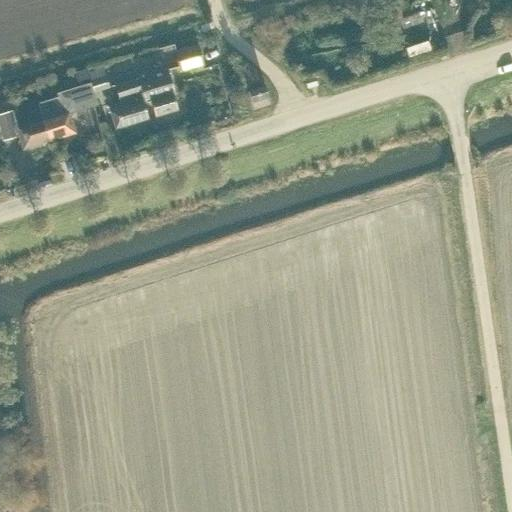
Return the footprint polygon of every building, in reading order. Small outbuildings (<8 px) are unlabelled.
[(400,7),(387,10),(390,23),(403,20),(400,7)] [(203,66),(197,45),(173,52),(179,74),(203,66)] [(108,88),(102,68),(86,73),(93,93),(108,88)] [(153,117),(176,110),(170,93),(168,87),(169,86),(164,68),(137,75),(145,103),(149,102),(153,117)] [(114,129),(147,119),(134,79),(112,85),(118,103),(106,106),(114,129)] [(36,104),(37,107),(41,120),(48,142),(74,134),(68,115),(93,107),(86,85),(55,94),(56,98),(36,104)] [(249,103),(267,97),(263,87),(246,93),(249,103)] [(36,104),(0,115),(0,133),(2,141),(17,136),(22,150),(48,142),(41,120),(37,107),(36,104)]
